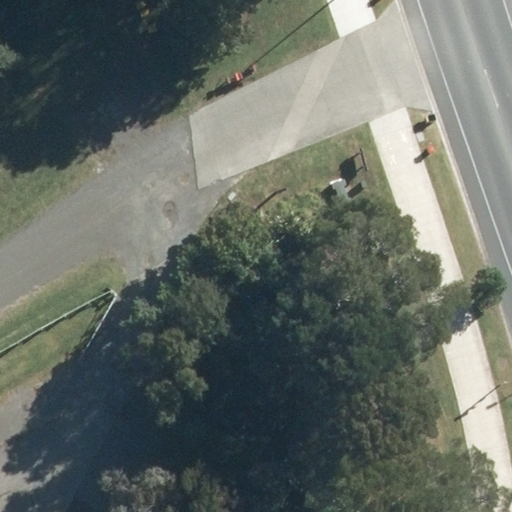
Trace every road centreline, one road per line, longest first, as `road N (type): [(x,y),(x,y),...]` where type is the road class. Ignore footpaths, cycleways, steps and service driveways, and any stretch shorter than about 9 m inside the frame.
road 1 (track): [(479,40),(162,194),(0,287)]
road 2 (track): [(232,511),(200,337),(162,194)]
road 3 (secondary): [(465,0),(505,122)]
